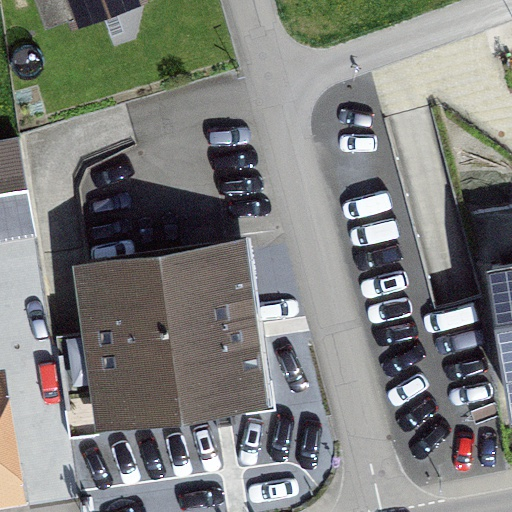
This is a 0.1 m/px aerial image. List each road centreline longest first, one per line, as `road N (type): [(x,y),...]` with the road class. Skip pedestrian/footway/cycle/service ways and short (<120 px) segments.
road 1 (residential): [(274,83),(376,511)]
road 2 (unclassified): [(274,83),(511,0)]
